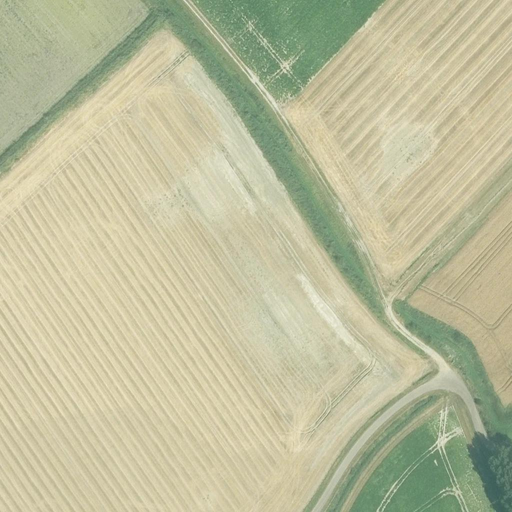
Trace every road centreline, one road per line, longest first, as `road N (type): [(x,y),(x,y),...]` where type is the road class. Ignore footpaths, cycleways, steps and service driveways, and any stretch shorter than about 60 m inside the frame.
road 1 (track): [(185,0),(278,114),(353,235),(385,305)]
road 2 (track): [(315,511),(373,428),(428,385),(446,381)]
road 3 (track): [(385,305),(511,169)]
